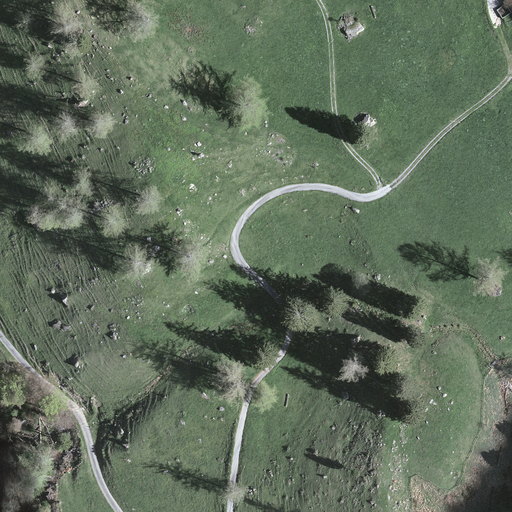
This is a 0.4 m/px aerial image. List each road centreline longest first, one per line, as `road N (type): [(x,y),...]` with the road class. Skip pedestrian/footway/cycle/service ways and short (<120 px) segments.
road 1 (residential): [(390,187),(371,197),(288,188),(257,203),(238,226),(237,257),(284,302),(292,324),(284,349),(248,396),(230,511)]
road 2 (unclassified): [(0,334),(78,413),(119,511)]
road 3 (track): [(498,30),(510,62),(507,82),(390,187)]
road 4 (track): [(318,0),(331,38),(338,131),(380,193)]
